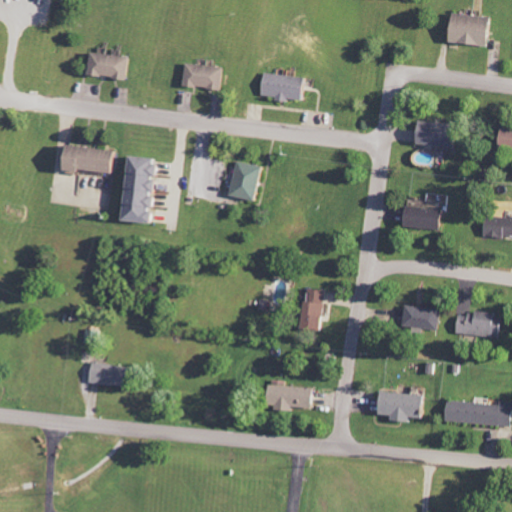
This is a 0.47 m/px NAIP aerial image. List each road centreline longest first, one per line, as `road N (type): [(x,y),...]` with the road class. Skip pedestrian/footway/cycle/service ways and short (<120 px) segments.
road 1 (tertiary): [(511,463),(0,412)]
road 2 (residential): [(385,141),(0,96)]
road 3 (residential): [(339,447),(390,90)]
road 4 (residential): [(368,263),(511,276)]
road 5 (residential): [(390,90),(397,69),(511,83)]
